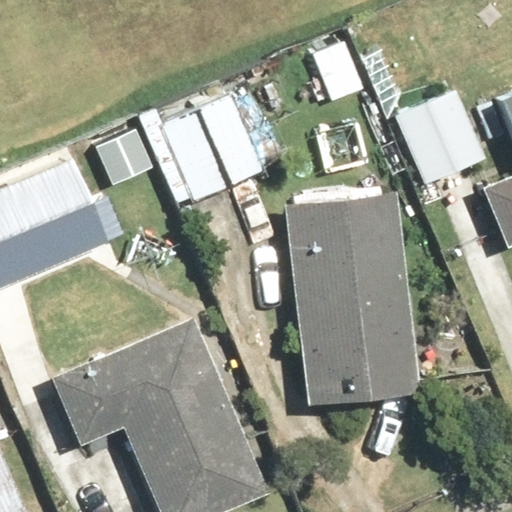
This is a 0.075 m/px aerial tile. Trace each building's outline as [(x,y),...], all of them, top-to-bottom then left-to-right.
[(363,84),(341,35),(305,51),(327,100),(363,84)] [(395,113),(421,183),(484,160),(458,90),(395,113)] [(164,124),(194,197),(262,170),(232,97),(164,124)] [(511,240),(511,169),(480,183),(505,243),(511,240)] [(0,187),(0,295),(67,266),(27,175),(0,187)] [(286,203),(305,400),(416,389),(398,192),(286,203)] [(47,370),(77,441),(120,423),(157,511),(207,511),(266,487),(192,310),(47,370)] [(0,511),(22,511),(0,456),(0,511)]
